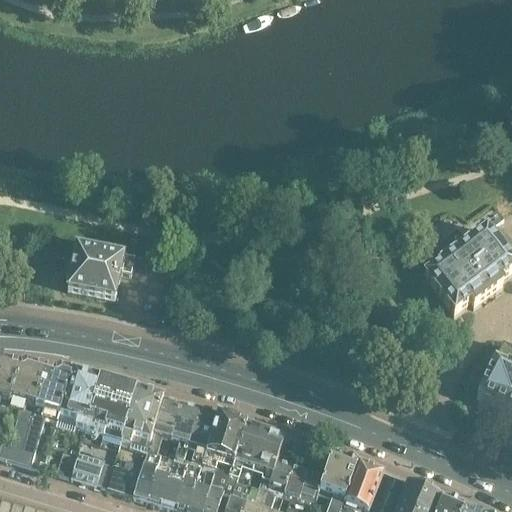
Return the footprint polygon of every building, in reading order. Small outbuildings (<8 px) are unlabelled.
[(427,277),(423,280),(424,280),(453,320),(469,308),(472,312),(501,291),(498,287),(511,276),(511,270),(485,234),(494,228),(503,222),(496,212),(475,227),(478,232),(463,242),(456,233),(431,251),(437,260),(438,261),(439,263),(441,261),(443,264),(439,267),(440,268),(427,277)] [(123,261),(76,251),(68,295),(115,304),(120,277),(131,280),(135,263),(123,261)] [(511,357),(501,350),(494,365),(493,364),(476,402),(511,418),(511,357)] [(0,435),(7,411),(8,407),(20,369),(19,369),(0,362),(0,435)] [(20,369),(8,407),(7,411),(20,415),(9,450),(3,449),(0,461),(0,462),(18,467),(22,454),(35,411),(47,372),(26,366),(20,369)] [(47,372),(35,411),(22,454),(34,458),(45,423),(56,426),(59,419),(59,418),(60,418),(72,378),(70,377),(70,375),(66,374),(66,375),(57,373),(55,375),(47,372)] [(59,418),(59,419),(76,424),(74,432),(84,434),(86,427),(99,384),(97,384),(97,383),(70,375),(70,377),(72,378),(60,418),(59,418)] [(86,427),(84,434),(84,435),(103,441),(101,444),(119,448),(122,438),(135,395),(99,384),(86,427)] [(135,395),(122,438),(119,448),(144,455),(147,445),(150,446),(152,437),(162,403),(164,404),(164,403),(137,395),(137,396),(135,395)] [(152,437),(150,446),(147,456),(156,459),(162,440),(170,442),(180,408),(164,403),(164,404),(162,403),(152,437)] [(180,408),(170,442),(179,445),(173,464),(182,467),(183,463),(186,454),(188,448),(198,413),(180,408)] [(198,413),(188,448),(186,454),(194,456),(191,465),(183,463),(182,467),(201,472),(202,468),(206,453),(216,419),(198,413)] [(216,419),(206,453),(202,468),(215,471),(217,466),(232,471),(234,465),(246,427),(217,417),(216,419)] [(246,427),(234,465),(232,471),(232,472),(228,482),(218,511),(225,511),(234,487),(236,487),(236,485),(240,475),(241,472),(252,475),(253,471),(265,434),(246,427)] [(265,434),(253,471),(252,475),(264,479),(263,482),(270,484),(272,478),(273,478),(277,465),(284,441),(265,434)] [(34,458),(22,454),(18,467),(31,471),(34,458)] [(71,482),(104,491),(111,465),(79,456),(71,482)] [(323,482),(319,494),(317,501),(330,505),(327,511),(341,511),(345,503),(358,468),(332,457),(323,482)] [(76,462),(62,458),(56,479),(69,483),(76,462)] [(105,494),(116,497),(132,502),(142,472),(142,471),(125,466),(125,465),(120,463),(119,468),(116,467),(112,478),(110,478),(105,494)] [(171,469),(159,510),(164,511),(173,511),(182,484),(174,482),(178,466),(174,465),(172,469),(171,469)] [(268,490),(267,492),(266,496),(281,501),(283,497),(292,471),(277,465),(273,478),(272,478),(270,484),(268,490)] [(155,476),(146,506),(159,510),(171,469),(167,467),(164,479),(155,476)] [(196,488),(196,489),(188,511),(202,511),(213,477),(215,471),(202,468),(201,472),(200,473),(206,475),(201,490),(200,490),(196,488)] [(345,503),(343,507),(341,511),(370,511),(383,479),(358,468),(345,503)] [(292,471),(283,497),(281,501),(297,506),(299,500),(307,476),(292,471)] [(142,472),(132,502),(146,506),(155,476),(142,472)] [(307,476),(299,500),(298,502),(297,507),(313,511),(315,508),(319,494),(323,482),(307,476)] [(182,484),(173,511),(188,511),(196,489),(196,488),(198,479),(193,477),(190,487),(182,484)] [(213,477),(202,511),(218,511),(228,482),(213,477)] [(396,511),(406,488),(383,479),(370,511),(396,511)] [(234,487),(225,511),(244,511),(246,507),(245,507),(244,488),(236,485),(236,487),(234,487)] [(396,511),(438,511),(442,503),(406,488),(396,511)] [(246,507),(244,511),(261,511),(266,497),(259,495),(253,510),(246,507)] [(266,497),(261,511),(270,511),(275,500),(266,497)] [(11,511),(13,507),(2,503),(0,507),(0,511),(11,511)] [(462,511),(442,503),(438,511),(462,511)]
